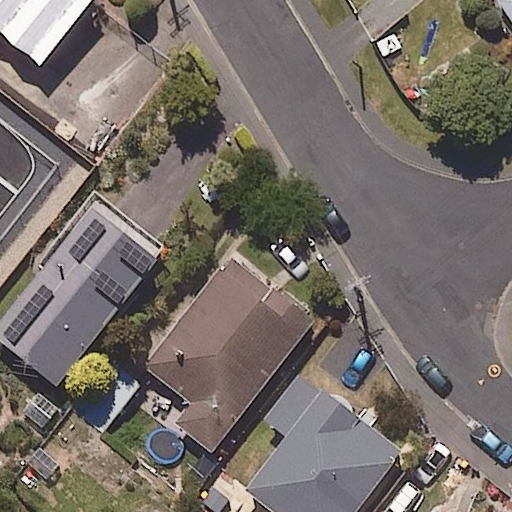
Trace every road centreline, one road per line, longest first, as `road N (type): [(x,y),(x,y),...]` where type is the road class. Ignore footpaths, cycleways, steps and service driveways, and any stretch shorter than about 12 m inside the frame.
road 1 (residential): [(240,0),(410,284)]
road 2 (residential): [(410,284),(455,358),(511,419)]
